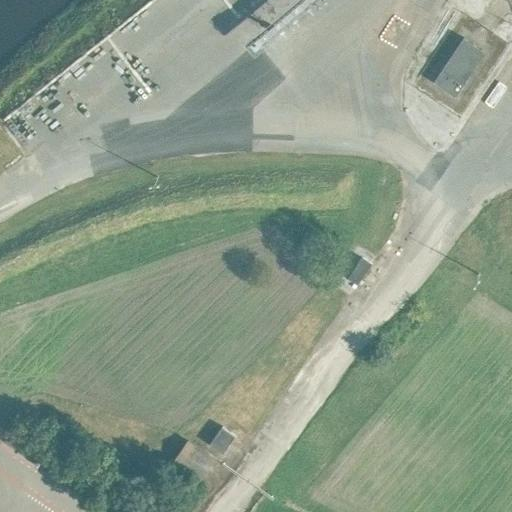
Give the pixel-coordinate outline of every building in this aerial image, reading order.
[(395,11),(387,35),(406,42),(414,18),(395,11)] [(456,96),(486,51),(465,37),(435,82),(456,96)] [(359,278),(368,264),(359,258),(350,271),(359,278)] [(223,426),(210,443),(223,452),(236,435),(223,426)] [(176,461),(202,479),(215,460),(190,442),(176,461)]
